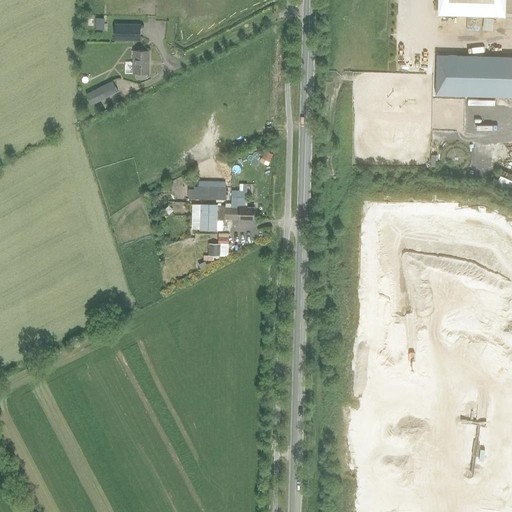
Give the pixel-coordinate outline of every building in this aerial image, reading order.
[(438,0),(438,14),(489,16),(505,16),(505,13),(505,0),(438,0)] [(104,30),(105,18),(96,17),(96,30),(104,30)] [(488,30),(498,30),(499,18),(489,18),(488,30)] [(138,40),(138,24),(113,23),(113,40),(138,40)] [(149,74),(149,52),(134,52),(133,66),(133,74),(136,74),(136,77),(137,78),(144,78),(146,77),(146,74),(149,74)] [(511,56),(437,54),(436,96),(511,98),(511,56)] [(91,105),(117,92),(114,85),(87,98),(91,105)] [(464,99),(463,133),(490,134),(490,132),(511,132),(511,115),(483,115),(483,103),(484,103),(484,99),(464,99)] [(273,154),(266,151),(263,157),(270,160),(273,154)] [(511,172),(503,168),(501,173),(511,177),(511,172)] [(511,184),(511,178),(503,174),(501,179),(511,184)] [(226,187),(194,187),(194,199),(225,199),(226,187)] [(225,208),(216,208),(216,205),(201,205),(200,229),(216,229),(216,220),(225,220),(225,219),(254,219),(254,207),(247,207),(247,206),(239,206),(239,208),(225,208)] [(217,243),(207,242),(207,257),(227,258),(227,243),(217,243)] [(205,262),(198,265),(200,271),(207,267),(205,262)]
